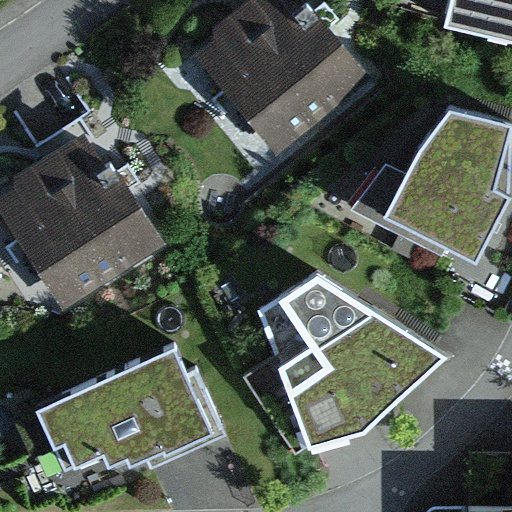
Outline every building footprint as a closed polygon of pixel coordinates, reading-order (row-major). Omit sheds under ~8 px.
[(276,144),(355,70),(288,0),(237,0),(186,49),(276,144)] [(511,0),(456,0),(451,20),(511,35),(511,0)] [(511,181),(511,119),(445,100),(365,223),(488,275),(511,181)] [(150,235),(72,135),(0,190),(0,225),(61,304),(150,235)] [(448,348),(324,264),(239,310),(302,452),(371,439),(448,348)] [(187,370),(174,344),(33,409),(52,449),(55,447),(65,468),(100,452),(106,466),(125,457),(131,470),(148,463),(151,469),(228,434),(197,365),(187,370)] [(511,502),(454,507),(453,511),(511,511),(511,449),(510,449),(511,471),(511,502)]
